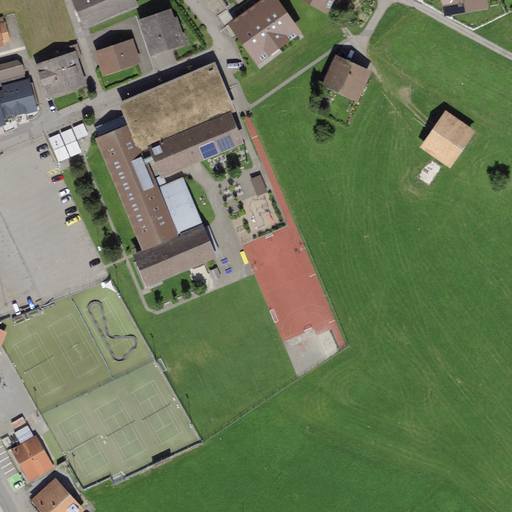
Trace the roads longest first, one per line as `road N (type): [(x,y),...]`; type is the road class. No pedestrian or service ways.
road 1 (residential): [(184,0),(220,53),(0,139)]
road 2 (unclassified): [(511,56),(405,0)]
